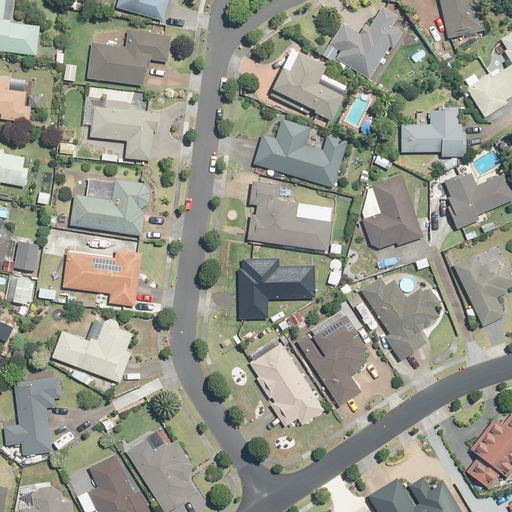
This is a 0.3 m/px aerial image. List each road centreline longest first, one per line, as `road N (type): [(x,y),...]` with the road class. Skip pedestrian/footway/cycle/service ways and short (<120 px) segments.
road 1 (residential): [(274,499),(192,375),(181,341),(217,44)]
road 2 (residential): [(274,499),(432,397),(511,367)]
